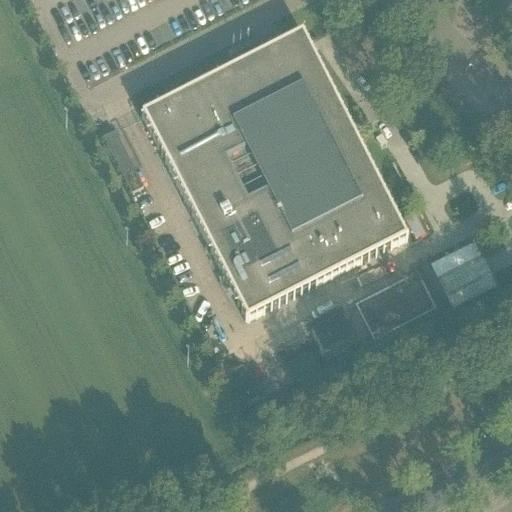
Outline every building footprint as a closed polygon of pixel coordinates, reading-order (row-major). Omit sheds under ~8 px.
[(302,37),(262,57),(262,58),(256,61),(255,60),(254,61),(255,62),(248,65),(248,64),(247,65),(247,66),(241,69),(240,68),(239,69),(240,70),(233,73),(233,72),(232,72),(232,73),(226,77),(225,76),(224,76),(225,77),(218,80),(217,80),(217,81),(211,84),(210,83),(209,84),(210,85),(204,88),(203,87),(202,88),(202,89),(196,92),(196,91),(194,92),(195,92),(189,96),(188,95),(187,95),(187,96),(181,100),(181,99),(179,99),(180,100),(174,103),(173,102),(172,103),(172,104),(166,107),(166,106),(164,107),(165,108),(159,111),(158,110),(157,111),(157,112),(151,115),(151,114),(149,115),(150,115),(144,119),(143,118),(142,118),(142,119),(141,120),(142,121),(141,121),(142,123),(143,122),(146,128),(145,129),(145,130),(146,130),(150,136),(149,136),(149,137),(150,137),(153,143),(152,144),(153,145),(154,145),(157,151),(156,151),(157,153),(158,152),(161,158),(160,159),(161,160),(162,160),(165,166),(164,166),(165,167),(169,173),(168,174),(168,175),(169,174),(172,181),(172,182),(173,182),(176,188),(175,189),(176,190),(177,189),(180,196),(179,196),(180,197),(181,197),(184,203),(183,204),(184,205),(185,204),(188,211),(187,211),(187,212),(188,212),(192,218),(191,219),(191,220),(192,219),(195,226),(194,226),(195,227),(196,227),(199,233),(198,233),(199,235),(200,234),(203,241),(202,241),(203,242),(204,242),(207,248),(206,248),(206,250),(207,249),(211,255),(210,256),(210,257),(211,257),(214,263),(214,265),(215,264),(218,270),(217,271),(218,272),(219,272),(222,278),(221,278),(222,280),(223,279),(226,285),(225,286),(226,287),(227,287),(230,293),(229,293),(229,295),(230,294),(234,300),(233,301),(233,302),(234,302),(237,308),(236,308),(237,310),(238,309),(241,315),(240,316),(241,317),(242,317),(245,323),(244,323),(245,325),(246,324),(246,325),(247,325),(248,325),(249,325),(248,324),(255,321),(255,322),(256,321),(256,320),(262,317),(263,318),(264,317),(263,316),(270,313),(270,314),(271,313),(277,309),(278,310),(279,310),(278,309),(285,305),(285,306),(286,306),(286,305),(292,302),(292,303),(294,302),(293,301),(300,298),(300,299),(301,298),(301,297),(307,294),(307,295),(309,294),(308,293),(314,290),(315,291),(316,290),(322,286),(322,287),(324,287),(323,286),(329,283),(330,283),(331,283),(331,282),(337,279),(337,280),(339,279),(338,278),(344,275),(345,276),(346,275),(346,274),(352,271),(352,272),(354,271),(353,270),(359,267),(360,268),(361,267),(397,248),(397,249),(398,248),(404,244),(405,245),(406,245),(406,244),(406,243),(406,242),(407,242),(406,241),(405,241),(402,235),(403,234),(402,233),(401,234),(398,227),(399,227),(399,226),(397,226),(394,220),(395,219),(395,218),(393,219),(390,213),(392,212),(391,211),(389,211),(386,205),(388,204),(387,203),(386,204),(383,198),(384,197),(383,196),(382,196),(379,190),(380,189),(379,188),(378,189),(375,183),(376,182),(376,181),(374,181),(371,175),(373,174),(372,173),(370,174),(367,168),(369,167),(368,166),(367,166),(363,160),(365,159),(364,158),(363,159),(360,153),(361,152),(360,151),(359,151),(356,145),(357,144),(307,46),(302,37)] [(134,175),(122,181),(131,198),(143,192),(134,175)] [(473,248),(429,269),(436,284),(481,263),(473,248)] [(444,297),(451,313),(496,292),(489,276),(444,297)] [(362,303),(361,304),(365,311),(376,332),(392,324),(377,295),(362,303)] [(337,314),(307,330),(322,360),(353,344),(337,314)]
